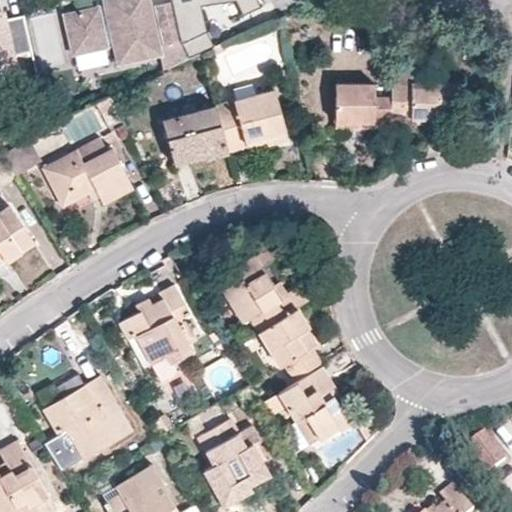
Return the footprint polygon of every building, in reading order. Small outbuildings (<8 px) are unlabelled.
[(148,0),(104,0),(106,5),(112,35),(117,60),(143,55),(141,48),(157,45),(148,0)] [(262,6),(258,0),(172,0),(174,8),(182,48),(186,59),(198,53),(214,45),(207,29),(202,5),(237,1),(244,15),(262,6)] [(95,4),(61,11),(69,50),(103,44),(102,37),(96,7),(95,4)] [(106,5),(96,7),(102,37),(112,35),(106,5)] [(157,11),(165,50),(182,48),(174,8),(157,11)] [(5,11),(0,12),(0,60),(31,53),(22,17),(8,20),(5,11)] [(141,48),(143,55),(159,52),(157,45),(141,48)] [(182,48),(165,50),(159,72),(186,59),(182,48)] [(410,95),(390,95),(390,122),(412,122),(411,118),(441,118),(463,118),(464,81),(410,81),(410,95)] [(390,122),(390,95),(374,95),(373,82),(334,83),(334,120),(373,120),(373,126),(390,126),(390,122)] [(274,89),(212,105),(223,141),(225,150),(244,146),(243,141),(258,137),(257,131),(283,124),(274,89)] [(223,141),(212,105),(161,119),(170,155),(223,141)] [(243,141),(244,146),(265,141),(266,144),(286,138),(283,124),(257,131),(258,137),(243,141)] [(61,205),(87,192),(93,188),(97,196),(102,204),(118,195),(114,189),(128,181),(110,146),(105,149),(98,136),(40,167),(61,205)] [(205,157),(226,152),(225,150),(223,141),(170,155),(172,165),(205,156),(205,157)] [(1,152),(15,175),(22,171),(8,148),(1,152)] [(0,184),(15,175),(1,152),(0,152),(0,184)] [(131,188),(128,181),(114,189),(118,195),(131,188)] [(93,188),(87,192),(90,200),(97,196),(93,188)] [(0,252),(0,253),(5,259),(34,241),(10,206),(0,211),(0,252)] [(248,316),(256,330),(294,308),(308,299),(300,285),(285,293),(278,298),(271,286),(259,266),(274,258),(268,248),(235,267),(242,279),(223,290),(241,320),(248,316)] [(216,278),(223,290),(242,279),(235,267),(216,278)] [(278,298),(285,293),(279,281),(271,286),(278,298)] [(162,299),(153,304),(138,312),(119,323),(127,338),(133,335),(141,347),(138,349),(153,376),(158,384),(172,375),(175,367),(171,360),(189,350),(173,321),(187,314),(172,285),(158,292),(162,299)] [(138,312),(153,304),(149,296),(134,305),(138,312)] [(294,308),(256,330),(278,366),(283,363),(294,382),(319,366),(307,347),(305,349),(296,335),(306,329),(294,308)] [(314,344),(306,329),(296,335),(305,349),(307,347),(314,344)] [(148,380),(153,376),(138,349),(132,352),(148,380)] [(319,366),(294,382),(276,392),(294,421),(290,423),(304,446),(335,427),(338,431),(352,422),(342,404),(335,408),(328,395),(321,385),(328,381),(319,366)] [(100,376),(42,408),(56,433),(65,428),(82,458),(120,437),(102,407),(114,400),(100,376)] [(335,391),(328,381),(321,385),(328,395),(335,391)] [(246,384),(234,392),(242,405),(255,398),(246,384)] [(369,389),(360,395),(367,406),(377,400),(369,389)] [(200,470),(222,507),(242,495),(252,490),(249,485),(267,473),(249,443),(256,438),(247,424),(235,430),(227,418),(196,437),(210,463),(200,470)] [(357,430),(365,442),(374,434),(367,422),(357,430)] [(304,446),(290,423),(284,427),(298,449),(304,446)] [(482,432),(465,445),(489,473),(504,461),(482,432)] [(36,439),(28,443),(35,456),(43,450),(36,439)] [(0,450),(0,452),(9,468),(12,473),(2,479),(0,476),(0,511),(49,511),(55,508),(17,442),(0,450)] [(115,487),(119,494),(129,511),(128,511),(178,511),(165,491),(167,489),(151,465),(115,487)] [(12,473),(9,468),(0,473),(0,476),(2,479),(12,473)] [(422,511),(467,511),(473,508),(453,484),(439,494),(445,503),(435,511),(432,511),(423,511),(422,511)] [(119,494),(103,503),(107,511),(128,511),(129,511),(119,494)] [(242,495),(222,507),(224,511),(232,511),(247,504),(242,495)]
